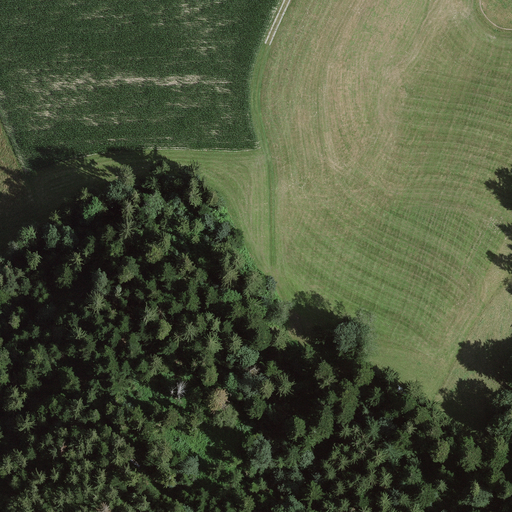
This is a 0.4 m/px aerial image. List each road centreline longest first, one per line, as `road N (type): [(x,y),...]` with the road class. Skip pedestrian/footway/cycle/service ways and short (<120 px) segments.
road 1 (track): [(0,392),(86,286),(117,258),(145,250),(165,257),(231,312),(302,344),(327,366),(392,480),(421,511)]
road 2 (track): [(302,344),(273,272),(271,176),(256,105),(263,56),(287,0)]
road 3 (track): [(192,511),(73,427),(48,427),(0,453)]
